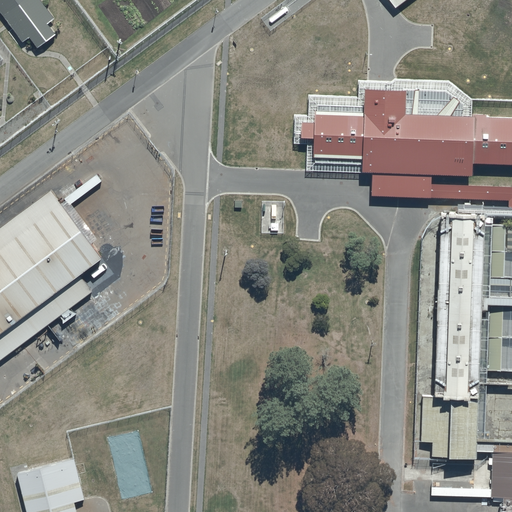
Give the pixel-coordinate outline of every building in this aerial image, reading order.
[(63,29),(41,0),(0,0),(0,5),(33,51),(63,29)] [(387,0),(395,9),(406,0),(387,0)] [(446,0),(437,0),(435,5),(442,9),(446,0)] [(54,187),(0,226),(0,361),(100,289),(86,269),(104,255),(54,187)] [(511,511),(511,204),(445,202),(436,436),(440,436),(440,451),(499,453),(498,495),(511,495),(511,506),(511,511)] [(82,453),(28,466),(38,511),(87,511),(84,501),(94,499),(82,453)]
